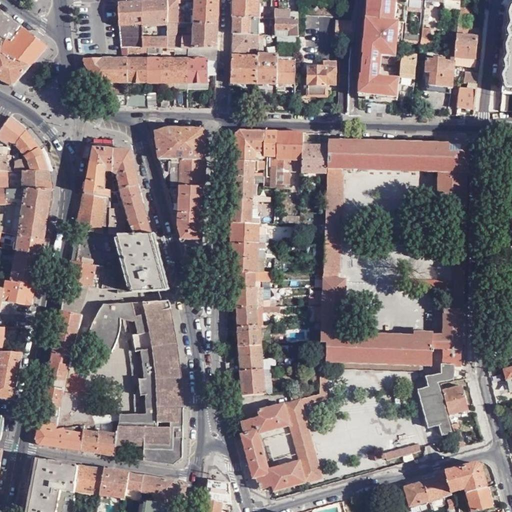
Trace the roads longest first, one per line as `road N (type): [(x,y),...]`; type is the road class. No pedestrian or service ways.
road 1 (residential): [(495,446),(475,365),(491,126)]
road 2 (secondary): [(199,421),(182,294),(129,120)]
road 3 (residential): [(220,118),(211,309),(223,419)]
road 4 (residential): [(268,511),(495,446)]
road 5 (secondary): [(21,107),(50,135),(67,169),(47,322)]
road 6 (residential): [(21,446),(196,476)]
road 7 (tertiary): [(491,126),(352,122)]
road 8 (tertiary): [(352,122),(220,118)]
road 9 (residential): [(491,126),(499,0)]
road 10 (residential): [(358,0),(352,122)]
